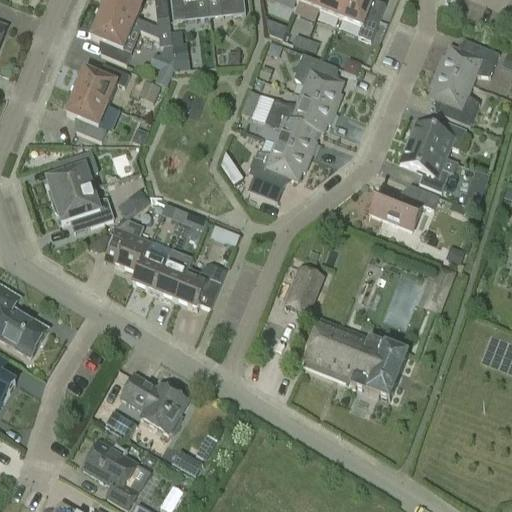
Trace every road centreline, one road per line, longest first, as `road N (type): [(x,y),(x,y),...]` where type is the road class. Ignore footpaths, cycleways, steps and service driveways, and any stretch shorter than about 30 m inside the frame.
road 1 (residential): [(221,389),(287,235),(371,165),(425,33),(423,0)]
road 2 (residential): [(423,511),(221,389)]
road 3 (residential): [(99,314),(53,385),(30,475)]
road 4 (residential): [(0,139),(58,0)]
road 5 (residential): [(99,314),(14,261),(0,219)]
road 6 (residential): [(221,389),(99,314)]
